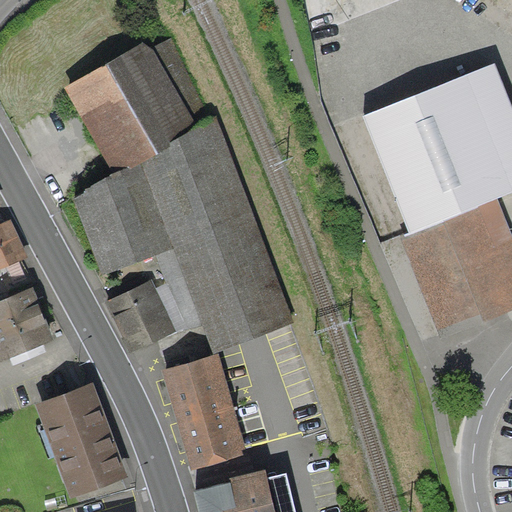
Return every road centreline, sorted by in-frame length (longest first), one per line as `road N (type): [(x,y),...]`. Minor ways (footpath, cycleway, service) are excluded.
road 1 (tertiary): [(0,154),(137,416),(171,511)]
road 2 (unclassified): [(511,368),(490,398),(477,440),(472,472),(481,511)]
